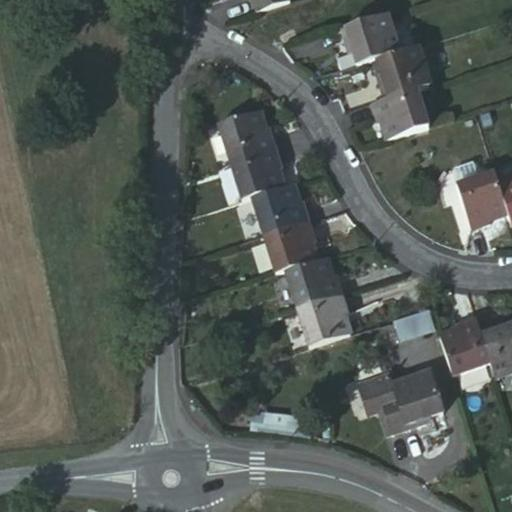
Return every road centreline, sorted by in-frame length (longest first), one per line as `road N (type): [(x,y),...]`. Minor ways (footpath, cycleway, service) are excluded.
road 1 (tertiary): [(163,23),(157,417),(171,477)]
road 2 (residential): [(163,23),(253,57),(305,100),(366,213),(408,253),(461,268),(511,266)]
road 3 (tertiary): [(419,511),(342,479),(210,467),(171,477)]
road 4 (tertiary): [(171,477),(0,484)]
